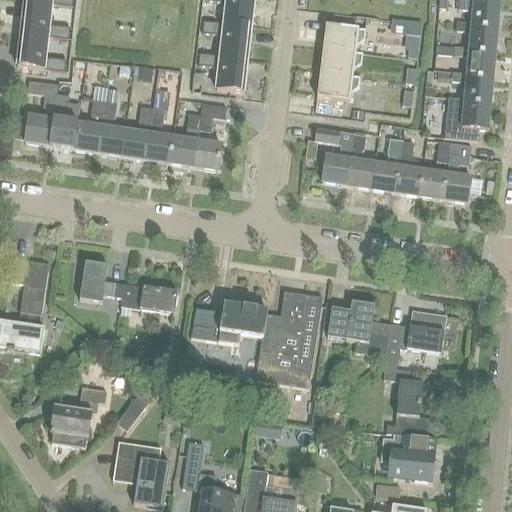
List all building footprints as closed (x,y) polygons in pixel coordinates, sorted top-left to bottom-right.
[(24,0),(24,5),(52,8),(71,10),(72,1),(67,0),(24,0)] [(224,28),(250,31),(253,0),(203,0),(203,3),(226,5),(224,28)] [(472,29),(497,32),(499,7),(474,4),(474,1),(459,0),(458,9),(474,10),(472,27),(472,29)] [(49,31),(52,8),(24,5),(21,37),(48,41),(67,43),(68,33),(49,31)] [(246,63),(250,31),(224,28),(202,25),(201,35),(223,38),(220,60),(246,63)] [(471,36),(470,52),(469,55),(494,58),(497,32),(472,29),(472,27),(457,25),(456,35),(471,36)] [(325,28),(322,53),(362,57),(355,56),(356,48),(357,48),(364,43),(365,34),(365,33),(325,28)] [(48,41),(21,37),(17,70),(63,75),(64,66),(45,64),(48,41)] [(410,37),(409,52),(418,53),(420,38),(410,37)] [(492,83),(494,58),(469,55),(470,52),(454,51),(436,50),(435,58),(468,61),(467,77),(467,80),(492,83)] [(362,58),(362,57),(322,53),(319,76),(359,81),(352,80),(353,72),(354,72),(361,66),(362,58)] [(216,94),(242,97),(246,63),(220,60),(198,58),(197,68),(219,70),(216,94)] [(119,68),(118,78),(128,79),(129,69),(119,68)] [(151,71),(138,70),(137,83),(150,85),(151,71)] [(404,87),(414,88),(415,73),(406,72),(404,87)] [(466,86),(465,103),(464,105),(490,108),(492,83),(467,80),(467,77),(438,74),(438,84),(466,86)] [(203,77),(194,76),(192,96),(201,97),(203,77)] [(359,82),(359,81),(319,76),(316,101),(337,104),(349,105),(350,95),(351,96),(358,90),(359,82)] [(55,110),(58,90),(28,85),(26,96),(44,98),(43,109),(55,110)] [(58,90),(55,110),(66,112),(69,87),(58,85),(58,90)] [(106,92),(94,90),(92,104),(104,106),(106,92)] [(104,106),(115,108),(118,94),(106,92),(104,106)] [(155,94),(152,113),(164,115),(167,115),(169,96),(155,94)] [(403,94),(401,109),(411,110),(413,95),(403,94)] [(479,133),(487,134),(490,108),(464,105),(465,103),(449,101),(445,142),(478,145),(479,133)] [(77,126),(73,154),(96,157),(104,106),(92,104),(88,128),(77,126)] [(96,157),(120,161),(125,133),(112,132),(115,108),(104,106),(96,157)] [(202,108),(200,120),(223,123),(225,111),(202,108)] [(29,119),(25,146),(49,150),(55,112),(44,110),(42,121),(29,119)] [(125,133),(120,161),(144,164),(152,113),(141,111),(137,135),(125,133)] [(55,112),(49,150),(73,154),(77,126),(64,124),(66,113),(55,112)] [(144,164),(168,168),(172,140),(160,139),(164,115),(152,113),(144,164)] [(172,140),(168,168),(192,171),(199,120),(187,118),(184,142),(172,140)] [(192,171),(217,175),(221,148),(197,144),(199,134),(209,135),(211,122),(199,120),(192,171)] [(338,161),(326,160),(322,187),(345,190),(354,136),(339,134),(338,136),(316,133),(314,144),(340,148),(338,161)] [(345,190),(370,194),(374,167),(361,165),(364,138),(354,136),(345,190)] [(374,167),(370,194),(394,197),(402,144),(391,143),(387,169),(374,167)] [(394,197),(418,201),(422,174),(421,174),(422,170),(411,162),(413,150),(415,150),(416,146),(413,146),(402,144),(394,197)] [(422,174),(418,201),(443,205),(451,146),(439,145),(436,165),(447,166),(446,177),(422,174)] [(443,205),(467,208),(471,181),(457,179),(460,160),(470,161),(471,149),(451,146),(443,205)] [(40,358),(45,332),(40,331),(49,269),(9,262),(5,285),(24,288),(18,327),(0,324),(0,351),(6,352),(6,354),(13,355),(13,353),(40,358)] [(115,287),(105,286),(108,269),(85,266),(79,304),(102,307),(103,300),(113,302),(115,287)] [(177,296),(124,288),(115,287),(113,302),(122,303),(121,311),(140,313),(174,319),(177,296)] [(255,385),(309,393),(322,302),(284,296),(280,326),(266,324),(267,314),(264,313),(260,341),(262,341),(255,385)] [(385,372),(390,373),(397,330),(372,326),(375,309),(352,306),(350,316),(336,314),(332,342),(358,346),(356,357),(387,361),(385,372)] [(260,341),(264,313),(224,308),(223,316),(195,312),(191,343),(239,350),(240,338),(260,341)] [(410,332),(397,330),(390,373),(397,374),(400,352),(441,359),(447,320),(412,315),(410,332)] [(57,323),(54,331),(62,334),(65,326),(57,323)] [(100,343),(98,352),(111,354),(112,346),(100,343)] [(177,381),(179,361),(167,360),(166,368),(152,367),(151,378),(177,381)] [(126,371),(124,383),(137,385),(139,373),(126,371)] [(401,385),(396,430),(396,433),(435,437),(436,428),(419,426),(423,387),(411,386),(412,375),(386,373),(385,383),(401,385)] [(102,419),(106,395),(81,391),(77,414),(55,411),(51,436),(52,436),(51,446),(81,451),(85,452),(90,417),(102,419)] [(125,434),(150,401),(140,393),(114,426),(125,434)] [(329,406),(314,403),(310,430),(325,432),(329,406)] [(337,418),(329,417),(328,429),(336,430),(337,418)] [(281,425),(259,421),(256,439),(279,442),(281,425)] [(430,485),(435,437),(396,433),(396,430),(388,430),(387,438),(395,438),(391,481),(430,485)] [(153,511),(161,511),(168,469),(157,467),(160,452),(117,445),(111,485),(135,489),(132,509),(153,511)] [(188,447),(182,493),(197,495),(203,449),(188,447)] [(249,474),(243,511),(297,511),(298,508),(303,509),(305,496),(264,491),(266,476),(249,474)] [(201,494),(198,511),(241,511),(243,500),(214,495),(216,481),(199,479),(197,494),(201,494)] [(326,483),(315,481),(314,492),(325,494),(326,483)] [(376,488),(375,502),(387,503),(389,490),(376,488)]
